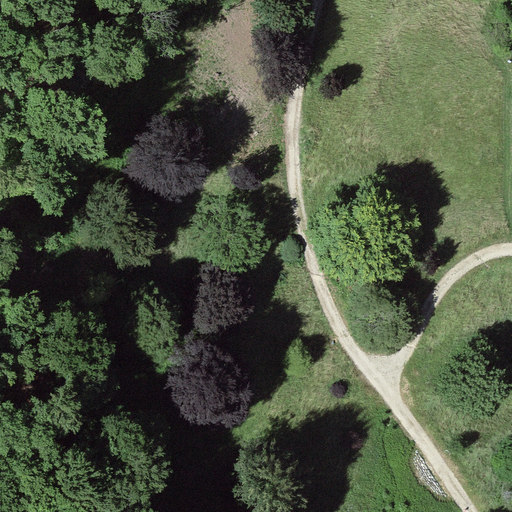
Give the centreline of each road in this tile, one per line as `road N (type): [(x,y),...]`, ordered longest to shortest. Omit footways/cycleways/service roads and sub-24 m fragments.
road 1 (track): [(199,0),(138,68),(51,212),(24,365),(42,511)]
road 2 (track): [(382,384),(317,278),(295,151),(317,0)]
road 3 (track): [(511,255),(484,255),(445,284),(382,384),(475,511)]
